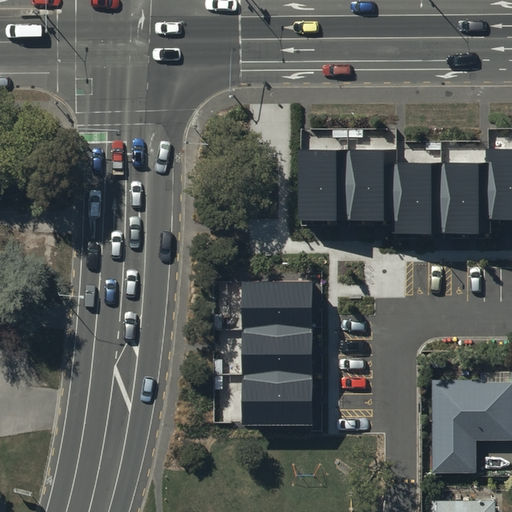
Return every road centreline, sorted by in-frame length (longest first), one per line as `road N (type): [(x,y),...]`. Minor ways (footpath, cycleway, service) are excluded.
road 1 (secondary): [(97,511),(123,376),(134,42)]
road 2 (trunk): [(511,39),(134,42)]
road 3 (trunk): [(134,42),(0,43)]
